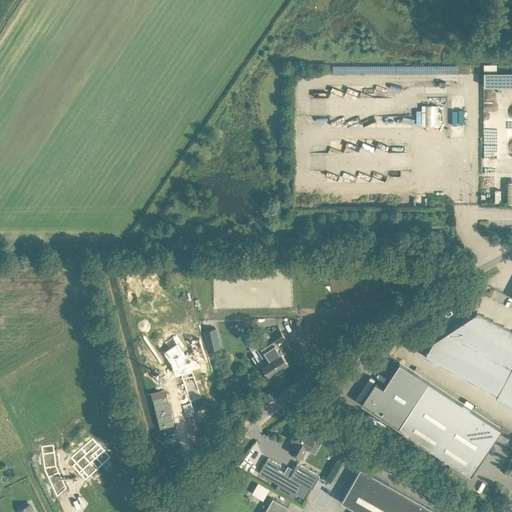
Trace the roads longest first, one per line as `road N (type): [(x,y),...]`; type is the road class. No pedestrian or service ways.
road 1 (track): [(0,251),(480,244)]
road 2 (unclassified): [(166,511),(256,420),(511,252)]
road 3 (track): [(94,250),(163,511)]
road 4 (track): [(299,388),(480,511)]
